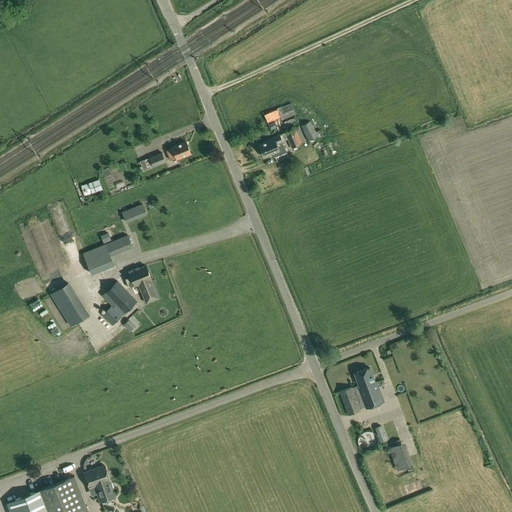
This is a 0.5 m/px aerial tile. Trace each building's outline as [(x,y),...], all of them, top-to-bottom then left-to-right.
[(281,107),(264,114),(267,122),(280,117),(281,120),(296,114),(295,111),(291,103),(282,107),(281,107)] [(301,125),(308,141),(318,137),(316,132),(311,121),(301,125)] [(277,127),(274,122),(269,124),(271,130),(277,127)] [(288,139),(291,148),(307,142),(300,126),(284,132),(285,133),(288,139)] [(265,141),(259,144),(265,156),(273,153),(275,156),(286,152),(282,140),(283,140),(281,134),(280,133),(273,136),(274,137),(265,140),(265,141)] [(173,148),(167,151),(171,161),(177,158),(177,159),(191,153),(186,142),(172,147),(173,148)] [(162,153),(149,158),(153,166),(153,167),(166,162),(162,153)] [(89,183),(81,186),(85,196),(102,190),(99,180),(89,183)] [(60,225),(75,219),(69,203),(53,208),(60,225)] [(123,213),(127,221),(146,214),(142,205),(123,213)] [(108,233),(101,236),(104,244),(111,241),(108,233)] [(106,244),(83,253),(92,274),(114,265),(110,254),(118,251),(132,246),(128,236),(106,244)] [(126,279),(130,288),(139,284),(147,303),(158,299),(151,280),(152,279),(146,266),(136,270),(136,269),(130,271),(132,277),(126,279)] [(102,314),(112,325),(138,301),(117,280),(104,293),(116,305),(114,307),(112,305),(102,314)] [(51,296),(71,328),(88,317),(67,285),(51,296)] [(129,320),(123,325),(130,332),(135,326),(129,320)] [(354,373),(358,385),(359,387),(375,382),(370,367),(354,373)] [(359,387),(358,385),(353,387),(352,386),(339,391),(348,415),(361,410),(359,403),(363,401),(365,408),(384,401),(377,381),(375,382),(359,387)] [(397,470),(409,466),(401,443),(389,448),(397,470)] [(84,472),(90,488),(92,493),(97,491),(100,501),(115,496),(110,481),(104,465),(84,472)] [(88,511),(75,476),(6,503),(10,511),(88,511)]
